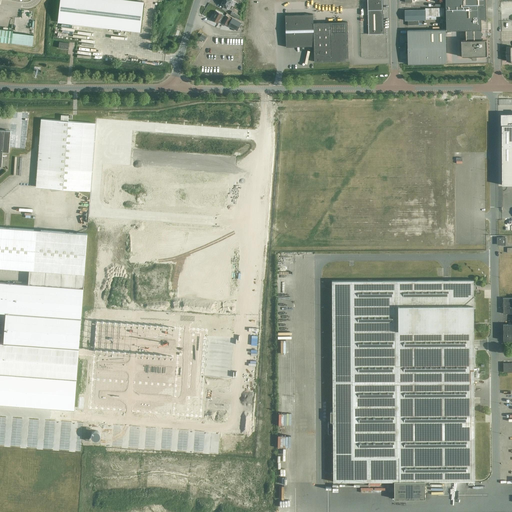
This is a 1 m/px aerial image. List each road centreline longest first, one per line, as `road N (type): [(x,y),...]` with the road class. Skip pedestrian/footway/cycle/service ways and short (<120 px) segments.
road 1 (unclassified): [(395,89),(174,87)]
road 2 (unclassified): [(174,87),(0,85)]
road 3 (unclassified): [(494,235),(492,88)]
